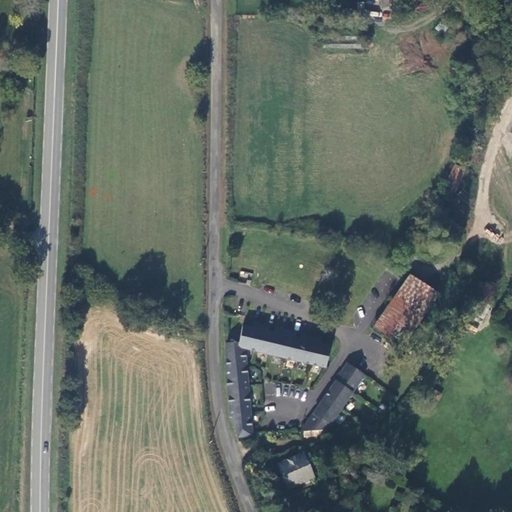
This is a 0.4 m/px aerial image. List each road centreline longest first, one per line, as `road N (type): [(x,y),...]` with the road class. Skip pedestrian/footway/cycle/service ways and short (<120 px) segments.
road 1 (unclassified): [(250,511),(229,460),(216,328),(216,0)]
road 2 (secondary): [(55,0),(39,511)]
road 3 (track): [(511,251),(477,229),(475,187),(511,111)]
road 4 (unknown): [(216,288),(301,305),(343,327)]
